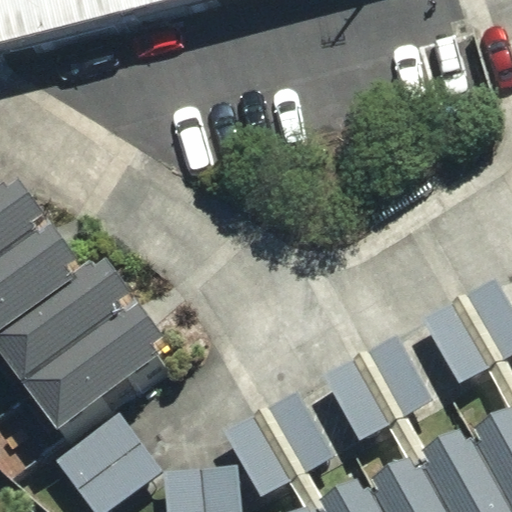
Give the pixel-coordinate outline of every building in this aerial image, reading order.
[(0,0),(0,55),(0,56),(213,0),(0,0)] [(4,195),(0,197),(0,361),(63,445),(165,370),(95,277),(76,291),(4,195)] [(134,511),(181,482),(143,423),(75,466),(104,511),(134,511)] [(511,511),(511,439),(477,459),(473,455),(376,509),(373,505),(359,511),(511,511)] [(253,511),(252,470),(184,473),(185,511),(253,511)]
